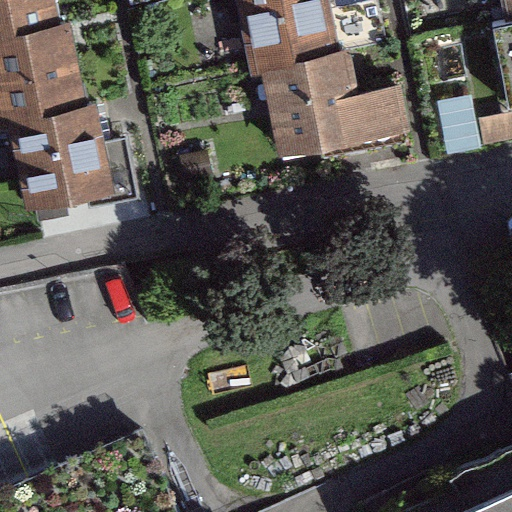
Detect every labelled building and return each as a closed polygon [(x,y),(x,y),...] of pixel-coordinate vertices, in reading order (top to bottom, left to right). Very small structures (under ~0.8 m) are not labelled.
[(60,0),(0,0),(0,24),(63,9),(60,0)] [(340,0),(250,0),(262,45),(347,23),(340,0)] [(82,4),(0,24),(0,33),(17,102),(101,81),(82,4)] [(366,19),(286,41),(315,145),(372,129),(375,143),(416,132),(400,74),(383,78),(366,19)] [(119,78),(37,98),(56,184),(153,160),(143,115),(129,118),(119,78)] [(511,107),(479,114),(485,143),(511,137),(511,107)] [(215,155),(189,162),(195,185),(220,178),(215,155)] [(190,511),(148,419),(0,485),(0,511),(190,511)] [(511,511),(511,468),(424,511),(511,511)]
